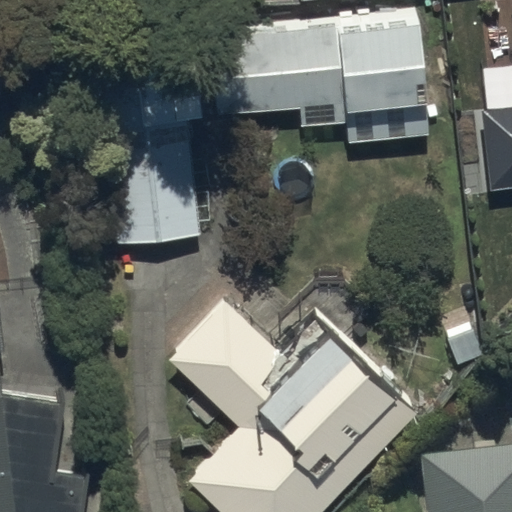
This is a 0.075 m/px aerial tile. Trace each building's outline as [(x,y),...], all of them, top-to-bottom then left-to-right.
[(343,97),(344,128),(429,124),(425,21),(212,30),(215,103),(343,97)] [(198,224),(188,95),(200,94),(195,28),(99,36),(115,230),(198,224)] [(511,107),(484,111),(493,189),(511,186),(511,107)] [(308,511),(414,398),(304,288),(268,326),(224,285),(166,347),(235,411),(184,466),(224,504),(216,511),(308,511)] [(0,377),(0,511),(81,511),(90,467),(53,468),(62,396),(1,387),(0,377)] [(511,511),(511,450),(430,460),(435,511),(511,511)]
